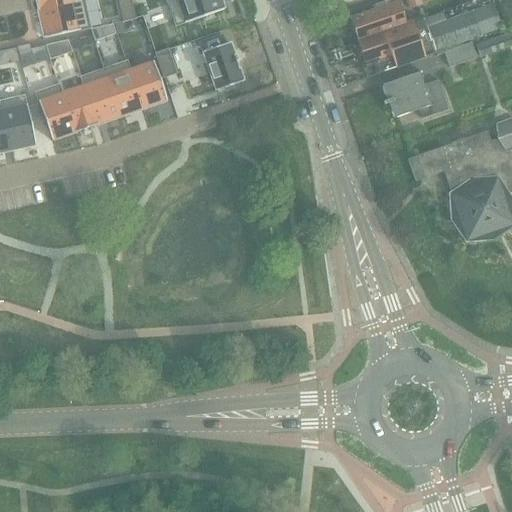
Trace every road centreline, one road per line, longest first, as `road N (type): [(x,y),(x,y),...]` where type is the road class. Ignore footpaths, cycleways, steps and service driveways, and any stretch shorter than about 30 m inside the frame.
road 1 (residential): [(0,180),(207,118)]
road 2 (tertiary): [(369,389),(166,419)]
road 3 (tertiary): [(166,419),(369,426)]
road 4 (secondary): [(341,188),(278,0)]
road 5 (secondary): [(418,361),(341,188)]
road 6 (secondary): [(341,188),(383,370)]
road 7 (tertiary): [(0,424),(166,419)]
